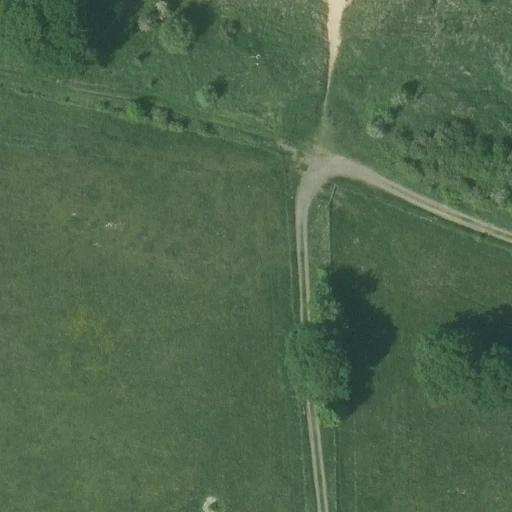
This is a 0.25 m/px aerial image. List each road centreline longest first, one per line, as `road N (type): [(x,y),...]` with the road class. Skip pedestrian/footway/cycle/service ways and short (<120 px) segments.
road 1 (track): [(511,237),(353,171),(308,182),(322,511)]
road 2 (track): [(329,171),(297,145),(252,129),(0,64)]
